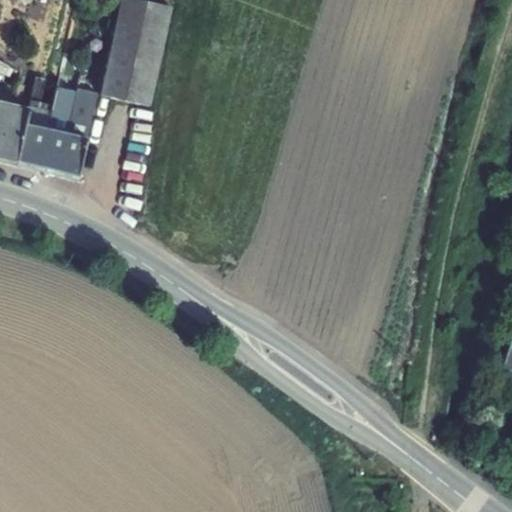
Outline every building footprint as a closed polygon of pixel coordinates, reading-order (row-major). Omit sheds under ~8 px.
[(171,8),(137,0),(121,0),(101,95),(149,106),(171,8)] [(37,172),(53,105),(41,103),(46,82),(46,78),(36,76),(29,109),(16,166),(37,172)] [(56,88),(57,84),(46,82),(41,103),(53,105),(56,88)] [(76,93),(56,88),(53,105),(37,172),(57,177),(67,135),(71,117),(73,117),(74,112),(72,112),(76,93)] [(97,95),(77,90),(76,93),(72,112),(74,112),(73,117),(71,117),(67,135),(57,177),(78,182),(97,95)] [(0,162),(16,166),(29,109),(0,102),(0,162)] [(511,294),(494,349),(511,355),(511,294)]
